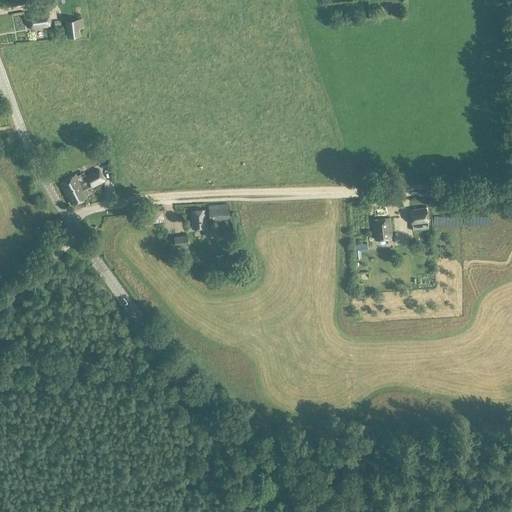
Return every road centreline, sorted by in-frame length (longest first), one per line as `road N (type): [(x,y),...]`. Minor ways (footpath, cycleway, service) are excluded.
road 1 (unclassified): [(339,511),(213,406),(160,344),(48,193),(0,62)]
road 2 (track): [(105,207),(203,196),(511,189)]
